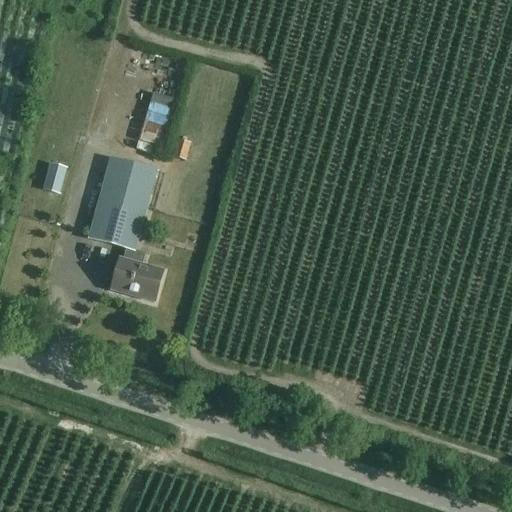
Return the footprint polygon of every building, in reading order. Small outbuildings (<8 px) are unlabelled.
[(0,0),(0,259),(55,0),(0,0)] [(167,75),(177,77),(181,54),(170,53),(167,75)] [(182,151),(186,133),(173,130),(169,148),(182,151)] [(58,185),(65,160),(44,155),(38,179),(58,185)] [(153,194),(124,186),(106,182),(91,239),(127,249),(124,261),(122,260),(114,292),(156,304),(164,272),(145,267),(148,255),(137,251),(153,194)]
